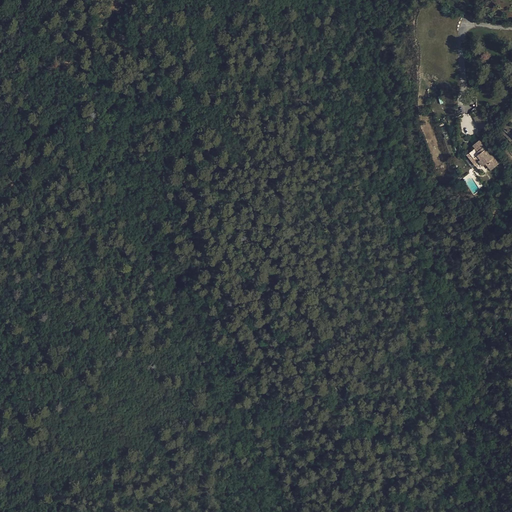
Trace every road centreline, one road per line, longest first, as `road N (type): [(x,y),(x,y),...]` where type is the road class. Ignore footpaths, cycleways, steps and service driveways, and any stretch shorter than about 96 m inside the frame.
road 1 (track): [(0,197),(41,155),(80,45),(117,8),(115,0)]
road 2 (unknown): [(511,27),(463,29),(467,106)]
